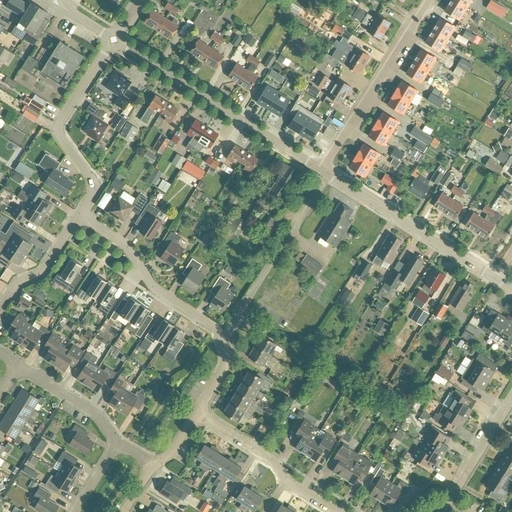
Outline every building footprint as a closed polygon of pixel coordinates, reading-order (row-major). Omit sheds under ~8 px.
[(16,26),(26,32),(37,39),(48,21),(43,18),(45,16),(19,0),(8,0),(4,7),(21,18),(16,26)] [(460,21),(467,9),(453,0),(451,0),(444,11),(460,21)] [(453,0),(467,9),(472,0),(453,0)] [(491,0),(486,8),(502,17),(506,9),(491,0)] [(169,11),(173,5),(168,3),(164,8),(169,11)] [(207,4),(196,21),(210,30),(221,13),(207,4)] [(173,5),(169,11),(175,15),(179,9),(173,5)] [(355,13),(385,31),(391,23),(377,14),(375,18),(367,13),(367,14),(358,8),(355,13)] [(156,31),(165,18),(152,10),(144,23),(156,31)] [(380,39),(385,31),(355,13),(353,16),(362,22),(362,23),(369,27),(367,31),(380,39)] [(165,18),(156,31),(169,39),(178,26),(165,18)] [(432,31),(448,40),(455,28),(440,19),(432,31)] [(348,41),(352,35),(335,24),(331,30),(348,41)] [(26,32),(16,26),(15,26),(15,25),(9,34),(20,41),(26,32)] [(473,42),(476,37),(465,30),(462,36),(473,42)] [(441,52),(448,40),(432,31),(425,43),(441,52)] [(215,42),(219,35),(214,32),(210,38),(215,42)] [(249,34),(244,40),(252,46),(256,39),(249,34)] [(219,35),(215,42),(220,45),(224,39),(219,35)] [(237,47),(243,38),(237,35),(232,43),(237,47)] [(295,35),(291,40),(296,43),(299,38),(295,35)] [(203,61),(211,48),(198,39),(189,53),(203,61)] [(65,87),(84,57),(60,41),(41,72),(65,87)] [(351,57),(365,65),(370,56),(356,48),(355,51),(340,42),(337,48),(344,53),(351,57)] [(0,45),(0,60),(4,63),(5,61),(8,63),(14,55),(10,53),(10,52),(0,45)] [(211,48),(203,61),(216,69),(224,56),(211,48)] [(360,74),(365,65),(351,57),(344,53),(337,48),(332,56),(360,74)] [(413,62),(429,72),(436,60),(421,50),(413,62)] [(269,69),(277,58),(271,54),(263,65),(269,69)] [(251,64),(254,58),(249,55),(245,60),(251,64)] [(30,74),(37,62),(30,57),(22,69),(30,74)] [(246,70),(238,84),(249,91),(257,77),(252,74),(260,62),(254,58),(251,64),(246,70)] [(468,73),(473,66),(462,58),(457,66),(468,73)] [(422,83),(429,72),(413,62),(406,74),(422,83)] [(246,70),(236,64),(227,77),(238,84),(246,70)] [(124,110),(129,102),(122,97),(131,82),(126,79),(127,78),(115,70),(110,78),(111,79),(106,88),(119,96),(114,104),(124,110)] [(318,79),(346,96),(351,88),(337,79),(334,84),(328,79),(328,78),(321,73),(318,79)] [(341,105),(346,96),(318,79),(314,84),(322,89),(323,87),(329,92),(327,96),(341,105)] [(394,93),(410,103),(418,91),(402,81),(394,93)] [(317,97),(320,91),(308,84),(304,90),(317,97)] [(269,109),(279,93),(272,88),(268,86),(257,102),(261,105),(269,109)] [(104,104),(108,98),(101,94),(102,92),(95,88),(90,95),(104,104)] [(279,93),(269,109),(280,117),(291,100),(279,93)] [(403,115),(410,103),(394,93),(387,105),(403,115)] [(427,100),(440,108),(444,101),(431,93),(427,100)] [(41,113),(47,102),(35,95),(28,106),(41,113)] [(161,113),(167,103),(155,96),(147,109),(140,120),(146,124),(153,113),(153,112),(155,109),(161,113)] [(167,103),(161,113),(167,116),(164,120),(170,124),(179,111),(167,103)] [(295,116),(288,127),(300,134),(313,113),(296,103),(289,113),(295,116)] [(98,142),(103,134),(102,134),(108,125),(101,120),(105,114),(91,104),(86,111),(92,115),(82,130),(87,134),(87,135),(98,142)] [(35,122),(40,114),(28,107),(23,115),(35,122)] [(493,109),(489,115),(496,120),(501,113),(493,109)] [(110,126),(119,132),(126,121),(114,113),(110,121),(112,123),(110,126)] [(313,113),(300,134),(312,141),(324,120),(313,113)] [(375,125),(391,135),(398,123),(382,113),(375,125)] [(493,124),(486,120),(483,124),(491,129),(493,124)] [(194,148),(207,128),(195,121),(187,134),(193,138),(189,144),(194,148)] [(132,141),(139,129),(127,122),(120,134),(132,141)] [(384,147),(391,135),(375,125),(368,137),(384,147)] [(433,137),(414,126),(410,133),(429,145),(433,137)] [(177,134),(184,136),(186,130),(179,128),(177,134)] [(207,128),(194,148),(199,151),(204,145),(210,149),(218,136),(207,128)] [(511,142),(511,131),(508,129),(503,137),(511,142)] [(174,135),(171,140),(176,144),(180,138),(174,135)] [(163,136),(154,150),(162,154),(170,141),(163,136)] [(423,154),(427,148),(417,141),(413,148),(423,154)] [(499,143),(492,147),(495,152),(502,149),(499,143)] [(356,156),(372,166),(379,154),(363,144),(356,156)] [(240,163),(246,153),(235,146),(226,159),(232,163),(234,159),(240,163)] [(390,156),(401,162),(405,155),(394,149),(390,156)] [(410,152),(409,155),(420,162),(423,156),(414,150),(412,153),(410,152)] [(498,155),(511,163),(511,157),(501,151),(498,155)] [(511,163),(498,155),(493,152),(490,156),(495,159),(496,159),(511,168),(511,169),(509,174),(511,175),(511,163)] [(246,153),(240,163),(246,166),(243,170),(249,173),(258,160),(246,153)] [(65,196),(73,184),(60,175),(61,174),(56,171),(60,163),(46,154),(38,165),(51,173),(45,183),(65,196)] [(177,154),(172,163),(180,169),(186,159),(177,154)] [(365,178),(372,166),(356,156),(348,168),(365,178)] [(397,169),(401,162),(390,156),(386,162),(397,169)] [(211,166),(214,161),(208,158),(205,163),(211,166)] [(489,159),(484,167),(499,176),(503,169),(495,164),(496,163),(489,159)] [(448,170),(451,164),(451,163),(452,161),(450,160),(445,168),(440,165),(431,181),(437,185),(447,170),(448,170)] [(214,161),(211,166),(216,169),(219,164),(214,161)] [(24,177),(30,168),(20,162),(14,170),(24,177)] [(281,203),(299,173),(283,162),(276,173),(280,175),(267,194),(281,203)] [(196,166),(191,174),(200,180),(205,172),(196,166)] [(20,184),(24,178),(16,172),(12,179),(20,184)] [(154,186),(160,175),(155,172),(148,183),(154,186)] [(446,188),(454,176),(448,172),(440,185),(446,188)] [(242,185),(246,179),(240,175),(236,181),(242,185)] [(161,185),(169,190),(174,181),(166,176),(161,185)] [(428,182),(420,177),(418,180),(415,178),(407,190),(422,199),(429,188),(426,186),(428,182)] [(121,191),(126,183),(116,178),(112,185),(121,191)] [(392,179),(386,189),(397,197),(404,186),(392,179)] [(28,193),(27,195),(32,198),(28,204),(33,207),(44,215),(46,212),(48,213),(53,205),(52,204),(48,201),(47,203),(43,200),(39,197),(43,192),(40,190),(33,185),(29,191),(28,193)] [(511,196),(511,187),(506,185),(503,191),(511,196)] [(456,195),(459,190),(453,186),(450,192),(456,195)] [(233,209),(243,194),(237,190),(228,206),(233,209)] [(459,190),(456,195),(461,199),(464,193),(459,190)] [(443,213),(452,200),(441,193),(433,207),(443,213)] [(138,215),(148,200),(139,194),(131,205),(118,196),(113,205),(112,204),(106,212),(118,220),(119,219),(124,222),(131,210),(138,215)] [(452,200),(443,213),(454,220),(463,207),(452,200)] [(156,237),(157,237),(158,236),(159,235),(159,233),(159,232),(158,231),(158,230),(157,229),(162,222),(155,218),(160,211),(148,203),(139,216),(146,221),(139,231),(151,239),(152,237),(153,238),(154,238),(155,238),(156,237)] [(346,220),(352,211),(339,203),(333,212),(331,211),(316,234),(329,243),(335,247),(349,225),(351,226),(352,224),(346,220)] [(17,204),(10,215),(24,224),(28,218),(35,223),(34,224),(39,227),(44,219),(42,218),(44,215),(33,207),(28,204),(25,209),(17,204)] [(487,214),(490,208),(485,205),(481,211),(487,214)] [(484,220),(475,233),(486,240),(494,226),(489,223),(492,217),(492,218),(496,212),(490,208),(487,214),(484,220)] [(475,233),(484,220),(473,213),(465,226),(475,233)] [(248,223),(237,216),(234,214),(226,227),(240,236),(248,223)] [(5,234),(2,239),(9,244),(25,255),(27,252),(29,253),(34,245),(29,241),(21,236),(25,231),(12,223),(5,234)] [(173,266),(183,249),(176,245),(181,238),(171,231),(161,247),(166,250),(160,258),(173,266)] [(207,247),(213,240),(206,234),(200,241),(207,247)] [(397,253),(394,251),(401,241),(390,234),(372,264),(379,268),(381,266),(386,269),(390,263),(390,264),(397,253)] [(0,241),(0,263),(2,265),(7,257),(12,260),(15,262),(15,264),(19,267),(25,259),(23,258),(25,255),(9,244),(2,239),(0,241)] [(316,278),(323,266),(305,255),(298,267),(316,278)] [(408,285),(423,262),(412,255),(404,266),(398,262),(377,294),(383,299),(386,295),(391,298),(403,281),(408,285)] [(194,293),(205,276),(197,271),(202,265),(192,258),(182,273),(187,277),(182,285),(194,293)] [(70,261),(67,259),(62,267),(65,269),(60,276),(57,274),(53,281),(71,293),(82,277),(77,274),(82,266),(72,259),(70,261)] [(364,279),(371,267),(363,263),(356,274),(364,279)] [(229,275),(233,269),(228,266),(224,271),(229,275)] [(434,293),(445,276),(434,269),(427,279),(426,279),(422,285),(434,293)] [(96,299),(107,282),(97,276),(92,284),(87,281),(76,296),(85,302),(90,295),(96,299)] [(222,312),(233,295),(226,290),(230,284),(219,276),(210,291),(216,295),(210,304),(222,312)] [(107,282),(96,299),(102,303),(98,310),(107,316),(117,300),(112,297),(117,289),(107,282)] [(473,286),(466,282),(464,284),(462,282),(449,304),(461,312),(470,297),(467,295),(473,286)] [(36,289),(32,294),(38,298),(41,292),(36,289)] [(346,289),(338,302),(343,305),(350,292),(346,289)] [(421,309),(429,297),(419,290),(411,303),(421,309)] [(28,308),(31,303),(20,296),(14,305),(19,308),(21,304),(28,308)] [(120,302),(110,318),(115,321),(119,315),(129,321),(140,304),(130,297),(127,302),(125,306),(120,302)] [(377,301),(374,306),(381,311),(385,306),(377,301)] [(432,315),(440,320),(448,308),(439,303),(432,315)] [(129,321),(125,328),(140,337),(150,322),(146,318),(148,315),(151,311),(140,304),(129,321)] [(410,320),(421,327),(429,314),(418,308),(410,320)] [(13,334),(11,337),(21,344),(32,327),(23,321),(26,317),(20,313),(18,314),(8,330),(13,334)] [(488,338),(494,341),(508,319),(498,313),(492,322),(488,319),(481,329),(490,335),(488,338)] [(163,343),(174,326),(164,319),(158,328),(153,324),(145,338),(154,344),(157,339),(163,343)] [(511,322),(508,319),(494,341),(499,345),(501,342),(510,347),(511,343),(511,334),(511,333),(511,322)] [(71,322),(68,327),(74,331),(77,326),(71,322)] [(383,337),(389,327),(379,322),(373,332),(383,337)] [(32,327),(21,344),(31,350),(37,341),(42,345),(50,332),(41,326),(38,331),(32,327)] [(174,326),(163,343),(169,347),(166,352),(175,357),(184,344),(179,341),(184,333),(174,326)] [(467,340),(470,334),(465,330),(461,337),(467,340)] [(86,332),(83,337),(89,341),(92,335),(86,332)] [(54,365),(65,347),(59,344),(62,339),(52,333),(44,346),(49,349),(44,358),(54,365)] [(270,355),(274,349),(280,353),(283,349),(276,345),(277,344),(261,335),(257,342),(254,340),(251,344),(255,346),(270,355)] [(95,339),(91,345),(96,348),(100,342),(95,339)] [(74,367),(83,352),(73,346),(70,350),(65,347),(54,365),(64,371),(69,364),(74,367)] [(277,359),(270,355),(255,346),(251,352),(248,350),(245,354),(248,356),(264,366),(267,359),(274,363),(277,359)] [(87,385),(98,368),(93,365),(97,358),(87,352),(77,367),(83,370),(77,379),(87,385)] [(472,359),(467,368),(489,381),(498,366),(489,361),(490,360),(479,354),(475,360),(472,359)] [(122,355),(118,360),(123,363),(127,358),(122,355)] [(507,367),(511,360),(507,357),(502,364),(507,367)] [(436,373),(448,381),(452,374),(441,366),(436,373)] [(116,373),(106,367),(103,372),(98,368),(87,385),(97,392),(106,378),(111,381),(116,373)] [(489,381),(467,368),(461,377),(463,379),(461,384),(471,390),(474,385),(483,391),(483,390),(485,391),(490,384),(488,383),(489,381)] [(328,370),(325,374),(335,381),(338,376),(328,370)] [(258,391),(261,385),(268,389),(271,384),(264,380),(256,375),(249,371),(245,377),(242,375),(239,380),(242,382),(258,391)] [(259,371),(256,375),(264,380),(266,376),(259,371)] [(90,392),(64,378),(61,384),(86,399),(90,392)] [(118,409),(129,392),(120,386),(123,382),(117,378),(109,391),(114,395),(109,403),(118,409)] [(251,401),(255,395),(262,399),(264,395),(258,391),(242,382),(239,388),(235,386),(233,390),(236,392),(251,401)] [(289,383),(286,387),(293,391),(295,387),(292,385),(289,383)] [(290,395),(293,391),(286,387),(283,391),(290,395)] [(398,388),(394,394),(401,398),(404,392),(398,388)] [(16,399),(33,410),(37,403),(42,406),(45,400),(40,397),(39,400),(22,389),(16,399)] [(448,407),(466,418),(471,409),(467,406),(470,401),(451,389),(448,395),(454,398),(448,407)] [(137,391),(134,395),(129,392),(118,409),(128,415),(136,401),(141,405),(146,397),(137,391)] [(245,411),(249,405),(255,409),(258,405),(251,401),(236,392),(232,398),(229,396),(226,400),(230,402),(245,411)] [(364,403),(367,398),(361,394),(357,399),(364,403)] [(431,396),(425,405),(430,409),(436,400),(431,396)] [(375,408),(378,404),(369,398),(364,405),(368,407),(369,404),(375,408)] [(38,413),(33,410),(16,399),(10,408),(27,419),(26,421),(31,424),(38,413)] [(252,415),(245,411),(230,402),(226,408),(223,406),(220,410),(239,422),(243,415),(249,419),(252,415)] [(258,405),(255,409),(262,413),(264,409),(258,405)] [(56,418),(59,412),(51,407),(48,414),(56,418)] [(466,418),(448,407),(445,413),(440,410),(438,414),(436,413),(432,419),(454,432),(457,426),(460,428),(466,418)] [(23,426),(26,421),(27,419),(10,408),(4,418),(21,428),(20,431),(25,434),(28,429),(23,426)] [(423,409),(420,415),(426,419),(430,414),(423,409)] [(400,427),(405,418),(399,414),(393,423),(400,427)] [(425,424),(427,420),(426,419),(420,415),(417,419),(425,424)] [(17,436),(20,431),(21,428),(4,418),(0,424),(0,429),(15,439),(13,441),(18,444),(21,438),(17,436)] [(306,454),(320,431),(314,427),(314,426),(304,420),(295,435),(301,439),(295,448),(306,454)] [(237,430),(246,432),(248,425),(239,423),(237,430)] [(262,423),(257,430),(262,433),(263,434),(267,427),(267,426),(262,423)] [(87,454),(94,443),(83,436),(86,431),(75,424),(72,430),(77,433),(70,444),(87,454)] [(425,445),(442,456),(448,446),(446,445),(450,438),(430,426),(424,437),(428,440),(425,445)] [(320,431),(306,454),(316,461),(322,452),(327,455),(336,440),(326,434),(325,434),(320,431)] [(62,441),(59,445),(70,453),(73,448),(62,441)] [(0,455),(3,450),(8,453),(11,448),(6,445),(5,447),(0,443),(0,455)] [(25,444),(21,449),(28,453),(28,452),(31,448),(25,444)] [(298,456),(292,447),(288,450),(284,444),(278,449),(288,463),(298,456)] [(343,477),(357,454),(352,451),(353,450),(343,444),(333,459),(338,462),(333,471),(343,477)] [(202,469),(215,448),(211,446),(210,448),(204,445),(196,458),(202,461),(198,467),(202,469)] [(437,465),(442,456),(425,445),(422,450),(417,447),(411,456),(424,465),(430,468),(433,463),(437,465)] [(215,448),(202,469),(206,472),(210,466),(215,469),(223,456),(218,453),(219,451),(215,448)] [(22,459),(26,452),(20,449),(16,456),(22,459)] [(60,472),(75,481),(82,470),(74,466),(78,460),(63,451),(57,462),(63,466),(60,472)] [(511,457),(505,453),(498,464),(511,472),(511,457)] [(357,454),(343,477),(353,484),(359,475),(364,478),(373,463),(364,457),(364,458),(357,454)] [(35,466),(39,460),(31,456),(28,461),(35,466)] [(221,481),(234,460),(230,457),(228,460),(223,456),(215,469),(220,472),(217,478),(221,481)] [(234,460),(221,481),(224,483),(228,477),(234,481),(242,468),(236,465),(238,462),(234,460)] [(42,474),(45,466),(38,464),(36,471),(42,474)] [(491,475),(506,484),(510,478),(511,479),(511,472),(498,464),(491,475)] [(25,466),(22,471),(29,475),(32,470),(25,466)] [(391,483),(385,480),(387,476),(383,474),(385,470),(380,467),(371,482),(376,485),(370,494),(380,501),(391,483)] [(68,492),(75,481),(60,472),(56,478),(51,475),(45,485),(57,493),(61,488),(68,492)] [(503,489),(506,484),(491,475),(485,485),(492,490),(488,495),(501,503),(508,492),(503,489)] [(391,483),(380,501),(391,507),(396,498),(402,502),(411,487),(401,480),(396,487),(391,483)] [(33,491),(37,485),(31,481),(27,488),(33,491)] [(179,489),(167,482),(160,493),(176,503),(179,499),(183,501),(187,494),(189,495),(192,490),(182,484),(179,489)] [(242,511),(255,489),(251,487),(250,489),(244,486),(236,499),(242,502),(238,508),(242,511)] [(40,511),(55,511),(59,507),(48,500),(51,495),(39,487),(33,497),(39,500),(34,508),(40,511)] [(255,489),(242,511),(244,511),(246,511),(250,507),(255,511),(263,498),(258,494),(259,492),(255,489)] [(199,511),(208,511),(211,507),(204,503),(199,511)]
